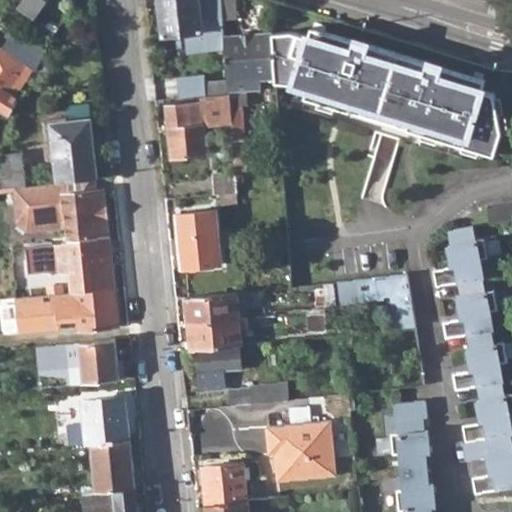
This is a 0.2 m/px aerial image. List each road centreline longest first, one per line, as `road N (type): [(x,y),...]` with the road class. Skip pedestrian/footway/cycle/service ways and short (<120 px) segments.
road 1 (residential): [(117,0),(172,511)]
road 2 (residential): [(418,227),(456,511)]
road 3 (residential): [(361,0),(511,43)]
